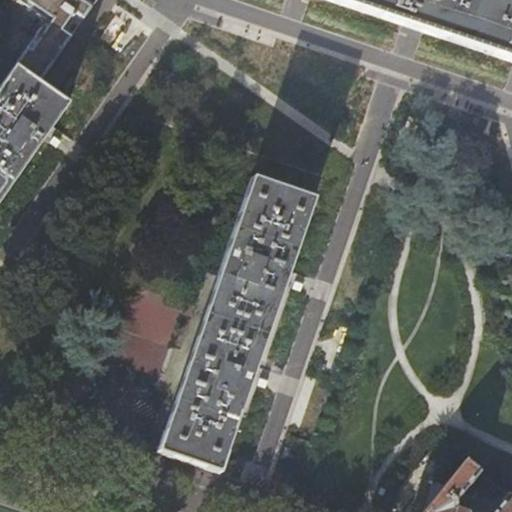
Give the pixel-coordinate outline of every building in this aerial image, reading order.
[(12,0),(43,21),(13,67),(34,81),(90,0),(12,0)] [(511,7),(490,0),(325,0),(401,25),(511,62),(511,7)] [(34,81),(13,67),(0,85),(0,199),(66,105),(34,81)] [(185,463),(218,474),(238,415),(255,366),(283,285),(288,271),(312,200),(251,179),(217,276),(206,273),(155,420),(166,424),(156,453),(185,463)] [(511,511),(511,498),(506,494),(491,511),(464,511),(455,509),(455,502),(480,473),(466,461),(424,511),(511,511)] [(408,511),(424,511),(444,487),(422,479),(412,496),(413,497),(404,508),(408,511)]
